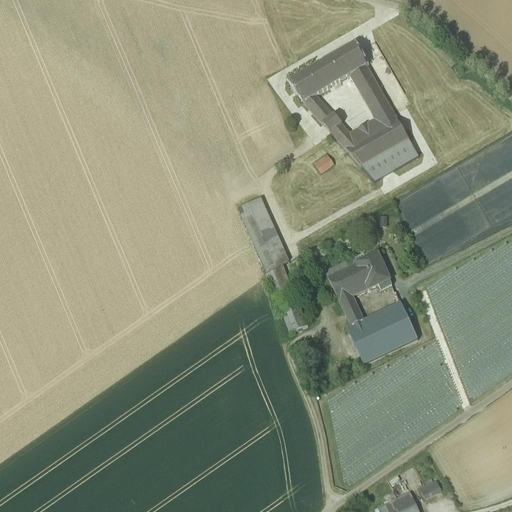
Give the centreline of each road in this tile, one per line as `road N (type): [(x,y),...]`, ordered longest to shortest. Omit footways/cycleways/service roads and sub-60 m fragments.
road 1 (track): [(329,511),(511,385)]
road 2 (unclassified): [(364,0),(412,11),(511,99)]
